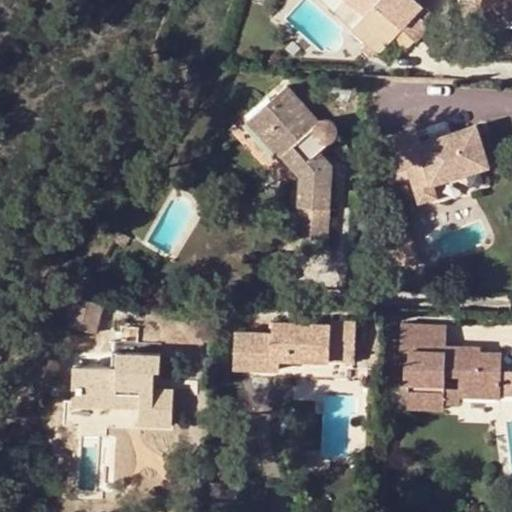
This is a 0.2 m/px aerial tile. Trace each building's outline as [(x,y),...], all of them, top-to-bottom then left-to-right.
[(320,0),(351,28),(363,14),(347,0),(320,0)] [(356,0),(347,0),(363,14),(367,10),(356,0)] [(356,0),(367,10),(363,14),(351,28),(379,54),(395,37),(398,34),(390,28),(394,22),(402,29),(414,40),(415,41),(430,25),(420,17),(416,12),(423,5),(418,0),(356,0)] [(511,0),(473,0),(484,30),(511,19),(511,0)] [(416,12),(420,17),(427,8),(425,7),(423,5),(416,12)] [(390,28),(398,34),(402,29),(394,22),(390,28)] [(395,37),(407,48),(414,40),(402,29),(398,34),(395,37)] [(293,87),(278,102),(292,116),(266,140),(289,162),(292,160),(309,178),(308,239),(338,241),(342,166),(327,151),(334,144),(341,136),(343,131),(343,126),(341,122),(336,119),(331,118),(325,120),(293,87)] [(292,116),(278,102),(253,126),(266,140),(292,116)] [(394,139),(404,173),(417,169),(428,205),(446,199),(441,184),(498,167),(486,126),(429,144),(425,129),(394,139)] [(418,230),(396,238),(408,271),(430,263),(418,230)] [(145,249),(133,244),(129,253),(140,259),(145,249)] [(105,303),(83,297),(79,302),(70,315),(65,323),(97,332),(105,303)] [(271,358),(328,360),(329,337),(355,339),(356,320),(329,319),(329,323),(273,321),(272,331),(235,330),(233,367),(270,369),(271,358)] [(441,408),(442,402),(443,385),(444,374),(458,375),(457,386),(457,391),(497,395),(498,368),(498,352),(479,351),(479,346),(461,345),(460,353),(445,352),(445,345),(445,324),(401,321),(401,348),(408,348),(408,360),(404,360),(403,381),(407,382),(406,407),(441,408)] [(114,325),(113,350),(138,351),(138,326),(114,325)] [(329,337),(328,360),(354,361),(355,339),(329,337)] [(461,345),(445,345),(445,352),(460,353),(461,345)] [(76,400),(94,401),(96,392),(140,394),(140,407),(139,424),(156,425),(157,421),(171,421),(173,388),(158,387),(152,387),(153,371),(159,370),(160,351),(138,351),(113,350),(111,366),(78,365),(76,400)] [(511,368),(503,369),(502,395),(511,394),(511,368)] [(443,385),(442,402),(497,405),(497,395),(457,391),(457,386),(443,385)] [(96,392),(94,401),(95,404),(140,407),(140,394),(96,392)]
